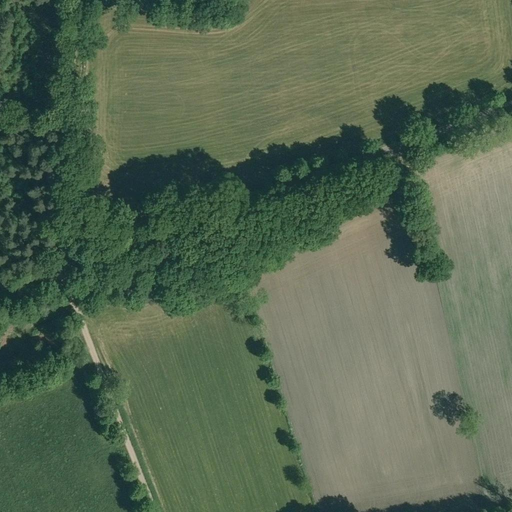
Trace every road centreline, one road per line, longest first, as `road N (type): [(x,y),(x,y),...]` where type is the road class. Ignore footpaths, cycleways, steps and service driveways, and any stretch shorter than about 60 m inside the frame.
road 1 (unclassified): [(60,263),(511,104)]
road 2 (track): [(60,263),(154,511)]
road 3 (unclassified): [(60,263),(79,0)]
